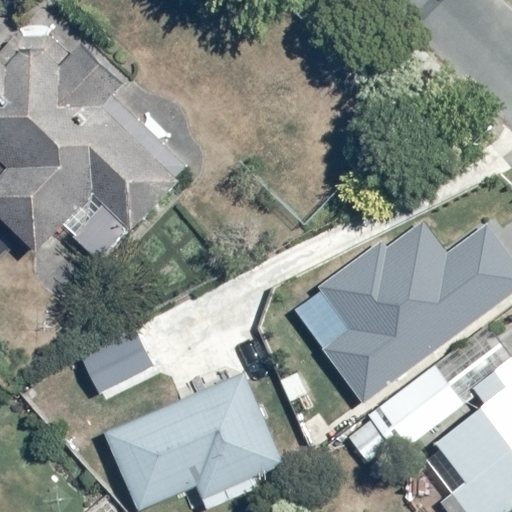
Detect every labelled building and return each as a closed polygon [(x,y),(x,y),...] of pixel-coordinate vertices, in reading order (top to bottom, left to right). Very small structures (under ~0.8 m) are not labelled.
[(73,226),(107,260),(135,233),(141,238),(201,178),(108,84),(125,67),(59,0),(34,0),(0,33),(0,179),(3,182),(0,184),(0,214),(42,257),(73,226)] [(357,406),(489,317),(511,301),(511,226),(473,168),(308,281),(340,327),(313,346),(357,406)] [(511,350),(489,317),(357,406),(394,457),(432,430),(444,446),(418,464),(450,511),(501,511),(511,505),(511,350)] [(146,325),(81,354),(101,397),(165,368),(146,325)] [(202,488),(207,501),(211,510),(264,490),(258,477),(299,461),(262,366),(111,424),(144,510),(202,488)]
